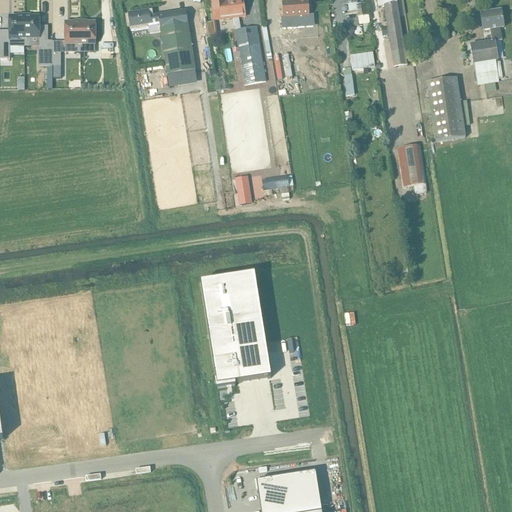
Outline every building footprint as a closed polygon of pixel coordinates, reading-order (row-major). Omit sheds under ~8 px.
[(245,17),(242,0),(241,0),(225,2),(224,0),(210,0),(214,21),(245,17)] [(284,19),(281,19),(282,30),(314,28),(314,16),(309,17),(308,2),(307,2),(306,0),(298,0),(299,2),(283,3),(284,19)] [(356,0),(340,0),(342,6),(348,5),(349,13),(357,12),(358,18),(366,16),(365,4),(357,5),(356,4),(357,4),(356,0)] [(394,68),(407,67),(396,0),(376,0),(377,0),(378,8),(384,7),(394,68)] [(486,94),(496,92),(495,83),(499,83),(495,61),(497,61),(494,42),(502,40),(500,28),(504,27),(501,11),(480,15),(483,31),(490,30),(492,42),(470,45),(473,65),(474,65),(477,86),(484,85),(486,94)] [(195,70),(188,22),(186,12),(149,18),(148,12),(129,15),(131,28),(148,25),(150,34),(161,32),(167,74),(195,70)] [(10,33),(0,33),(0,56),(10,57),(10,47),(20,47),(24,47),(24,18),(10,19),(10,33)] [(39,18),(24,18),(24,47),(29,47),(29,38),(39,38),(39,18)] [(216,22),(206,24),(208,39),(218,38),(216,22)] [(80,25),(65,25),(65,44),(76,44),(76,53),(80,53),(80,25)] [(95,25),(80,25),(80,53),(85,53),(85,45),(95,45),(95,25)] [(350,27),(347,30),(347,34),(351,36),(355,33),(354,29),(350,27)] [(245,85),(266,82),(257,28),(236,31),(245,85)] [(117,30),(111,31),(112,45),(120,43),(117,30)] [(110,42),(100,43),(103,66),(111,65),(111,70),(114,70),(110,42)] [(293,48),(277,51),(283,82),(299,79),(298,73),(293,49),(293,48)] [(373,53),(349,57),(352,72),(363,70),(363,72),(367,71),(367,70),(375,68),(373,53)] [(409,85),(407,67),(394,68),(394,72),(391,72),(393,87),(409,85)] [(350,70),(343,70),(347,97),(355,96),(350,70)] [(427,84),(437,143),(466,138),(464,119),(468,119),(466,103),(461,104),(457,79),(427,84)] [(396,150),(403,189),(426,186),(420,146),(396,150)] [(263,192),(289,188),(288,177),(262,181),(263,192)] [(247,178),(236,180),(240,206),(251,204),(247,178)] [(255,275),(200,284),(216,382),(217,382),(218,387),(271,379),(255,275)] [(133,316),(133,315),(123,317),(120,297),(102,300),(116,391),(125,389),(129,416),(129,418),(137,417),(151,415),(151,417),(167,415),(165,403),(166,403),(153,319),(134,322),(131,323),(130,317),(133,316)] [(0,317),(0,406),(4,440),(86,428),(73,338),(102,334),(98,301),(0,317)] [(354,314),(343,315),(345,328),(356,326),(354,314)] [(321,511),(316,474),(257,483),(261,511),(321,511)]
